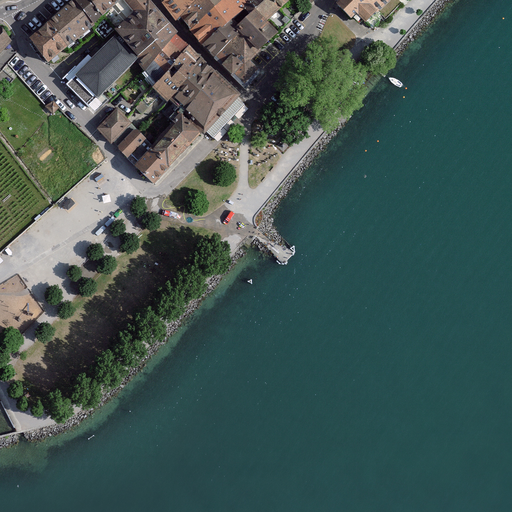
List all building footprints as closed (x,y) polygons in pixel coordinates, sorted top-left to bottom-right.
[(46,28),(33,39),(49,63),(103,13),(120,31),(67,84),(89,107),(138,56),(148,69),(145,72),(167,98),(200,115),(194,123),(182,115),(156,147),(117,109),(102,125),(112,136),(121,146),(145,172),(156,184),(180,157),(194,140),(224,105),(235,93),(208,67),(195,55),(182,43),(172,31),(158,14),(146,0),(76,0),(63,12),(46,28)] [(170,0),(167,3),(174,10),(180,16),(183,13),(189,20),(201,33),(213,47),(228,63),(246,82),(253,75),(260,69),(250,57),(254,53),(278,31),(267,19),(274,12),(287,0),(170,0)] [(343,0),(339,5),(352,18),(361,8),(364,11),(369,17),(387,0),(343,0)] [(0,51),(12,40),(0,27),(0,51)] [(54,102),(49,107),(54,112),(59,107),(54,102)] [(75,203),(70,199),(63,205),(68,210),(75,203)]
